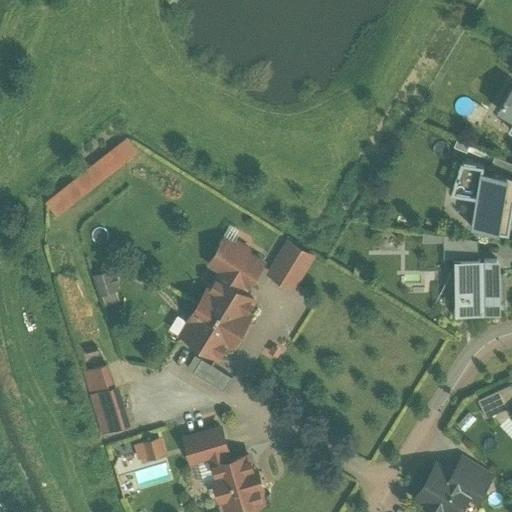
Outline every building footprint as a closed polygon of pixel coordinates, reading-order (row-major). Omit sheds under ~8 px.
[(511,89),(510,88),(495,113),(511,123),(511,89)] [(53,213),(137,149),(127,135),(43,199),(53,213)] [(511,177),(476,172),(464,233),(511,236),(511,177)] [(225,272),(248,285),(263,261),(248,252),(250,249),(237,241),(235,244),(226,239),(211,263),(225,272)] [(312,256),(290,241),(271,272),(294,286),(312,256)] [(497,260),(453,260),(452,313),(496,314),(497,260)] [(100,304),(119,300),(112,267),(94,271),(100,304)] [(248,285),(225,272),(213,291),(208,289),(190,318),(195,321),(186,335),(219,356),(228,341),(232,343),(250,315),(246,313),(254,299),(244,292),(248,285)] [(202,358),(194,372),(224,390),(232,377),(202,358)] [(101,368),(82,374),(101,435),(127,427),(114,385),(107,387),(101,368)] [(510,414),(511,411),(511,392),(508,388),(478,402),(485,418),(504,408),(510,414)] [(212,464),(228,459),(220,428),(181,440),(188,464),(211,458),(212,464)] [(135,456),(116,458),(120,493),(140,491),(139,480),(143,479),(142,468),(164,466),(161,436),(133,439),(135,456)] [(134,454),(132,439),(111,442),(113,457),(134,454)] [(212,464),(209,465),(222,511),(247,511),(264,507),(248,454),(228,459),(212,464)] [(448,477),(432,468),(412,504),(426,511),(455,511),(463,499),(473,505),(488,478),(457,461),(448,477)]
